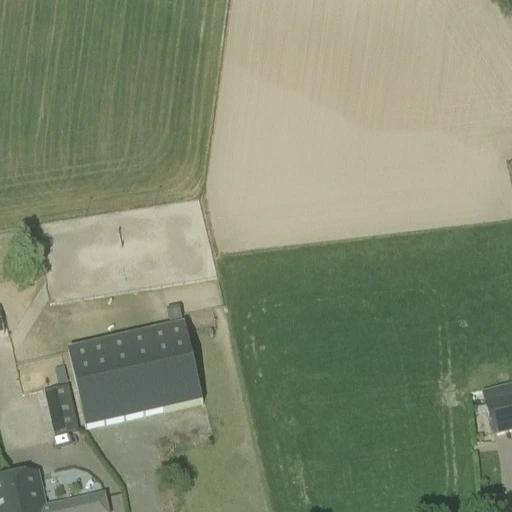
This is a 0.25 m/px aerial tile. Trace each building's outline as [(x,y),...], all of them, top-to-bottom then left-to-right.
[(0,343),(10,341),(5,305),(0,305),(0,343)] [(85,434),(202,407),(184,328),(68,354),(85,434)] [(68,385),(60,387),(5,401),(17,451),(80,437),(68,385)] [(493,439),(511,434),(511,400),(486,407),(493,439)] [(44,510),(43,506),(38,476),(36,477),(7,485),(0,487),(0,511),(107,511),(104,497),(44,510)]
